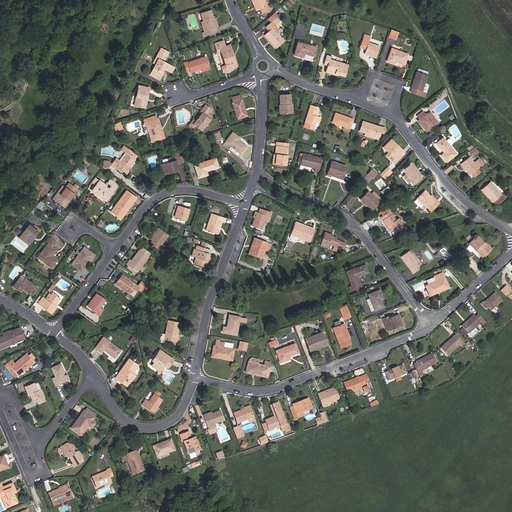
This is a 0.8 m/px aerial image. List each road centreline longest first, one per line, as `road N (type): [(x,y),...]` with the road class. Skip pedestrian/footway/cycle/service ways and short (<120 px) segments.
road 1 (residential): [(432,323),(277,389),(194,375)]
road 2 (residential): [(432,323),(352,222),(255,179)]
road 3 (residential): [(243,205),(208,303),(194,375)]
road 4 (residential): [(511,234),(449,187),(392,117)]
road 5 (residential): [(114,247),(164,193),(180,189),(243,205)]
road 6 (residential): [(194,375),(180,412),(148,428),(114,411),(93,375)]
